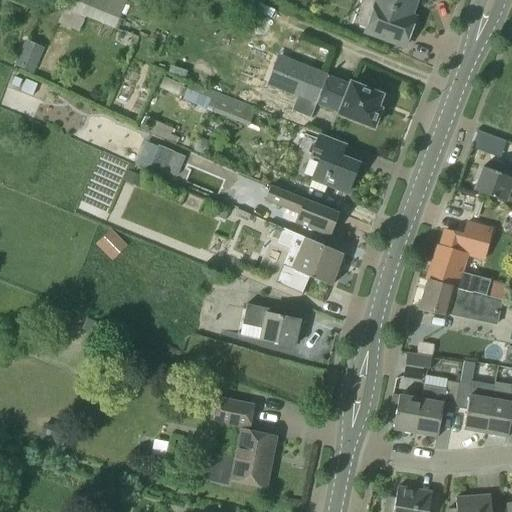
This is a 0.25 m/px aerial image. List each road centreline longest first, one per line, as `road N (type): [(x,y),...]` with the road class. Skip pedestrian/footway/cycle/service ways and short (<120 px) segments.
road 1 (tertiary): [(344,449),(391,259),(490,0)]
road 2 (residential): [(344,449),(429,463),(511,460)]
